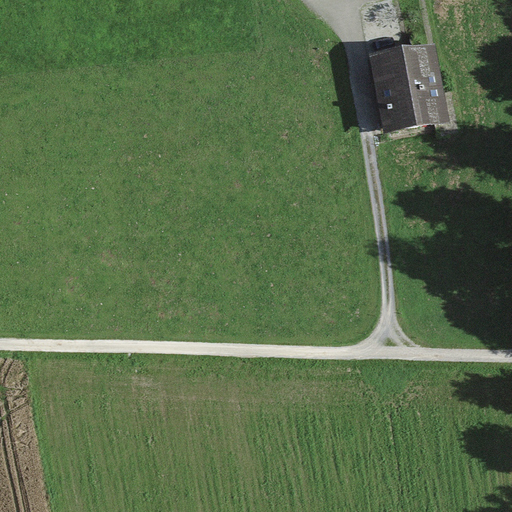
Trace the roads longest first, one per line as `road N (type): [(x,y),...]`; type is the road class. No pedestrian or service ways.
road 1 (track): [(511,347),(0,337)]
road 2 (track): [(318,0),(344,24),(353,60),(380,220),(384,349)]
